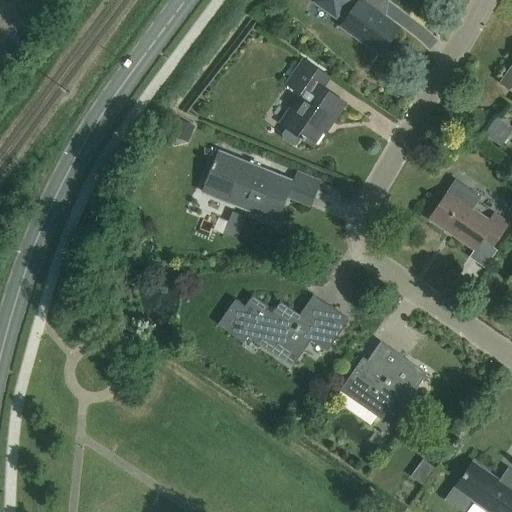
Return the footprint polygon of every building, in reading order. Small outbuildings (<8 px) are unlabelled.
[(379,0),(316,0),(317,4),(335,17),(337,14),(345,20),(340,27),(378,55),(398,29),(372,10),(379,0)] [(287,85),(307,99),(286,129),(287,129),(283,135),(283,139),(292,145),(296,145),(300,139),(312,147),(323,131),(325,133),(345,105),(323,89),(331,78),(304,59),(287,85)] [(511,66),(500,83),(511,91),(511,66)] [(511,129),(511,128),(497,118),(484,136),(500,147),(511,129)] [(176,138),(195,145),(202,126),(183,119),(176,138)] [(291,182),(217,153),(202,193),(275,223),(291,182)] [(488,222),(447,193),(429,219),(473,250),(480,240),(490,247),(506,224),(493,215),(488,222)] [(348,320),(312,295),(299,315),(279,302),(273,311),(251,296),(242,308),(233,301),(216,326),(243,344),(248,336),(292,366),(311,340),(327,351),(348,320)] [(426,374),(380,341),(358,372),(354,369),(338,391),(375,417),(385,406),(397,415),(426,374)] [(436,469),(424,459),(411,477),(423,486),(436,469)] [(499,482),(471,463),(454,488),(488,511),(511,511),(511,471),(509,469),(499,482)]
